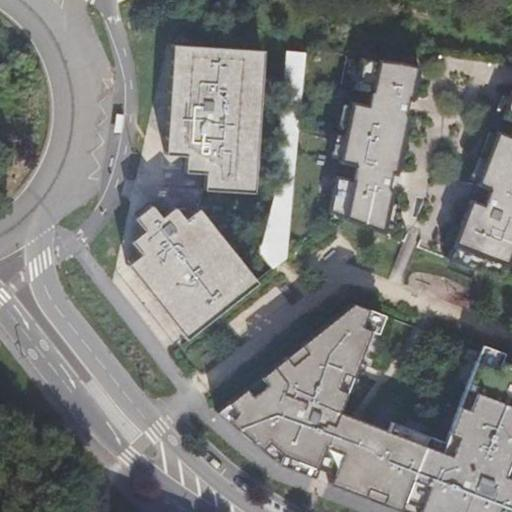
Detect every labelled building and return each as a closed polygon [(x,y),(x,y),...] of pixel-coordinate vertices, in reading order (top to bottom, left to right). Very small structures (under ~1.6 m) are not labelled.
[(171,44),(164,154),(184,155),(183,172),(204,173),(203,190),(248,192),(253,193),(262,50),(257,49),(175,44),(171,44)] [(305,53),(286,51),(278,128),(270,195),(263,231),(258,250),(270,266),(274,263),(278,260),(281,258),(284,256),(285,251),(267,250),(267,239),(285,241),(286,233),(305,53)] [(387,111),(369,104),(348,158),(364,165),(359,178),(343,172),(326,216),(335,219),(382,237),(399,193),(394,191),(399,178),(404,180),(425,125),(420,124),(426,108),(431,110),(443,76),(388,57),(376,90),(392,96),(387,111)] [(480,207),(468,202),(445,261),(501,282),(511,252),(511,87),(499,120),(511,125),(506,138),(494,133),(473,187),(486,192),(480,207)] [(149,204),(133,218),(143,230),(129,241),(140,254),(130,262),(125,265),(183,337),(187,334),(250,283),(254,279),(197,208),(193,211),(183,219),(173,206),(160,217),(149,204)] [(285,251),(285,241),(267,239),(267,250),(285,251)] [(345,304),(208,413),(271,465),(311,481),(315,471),(323,473),(331,477),(327,487),(392,511),(511,511),(511,473),(497,469),(501,460),(511,428),(511,367),(499,362),(477,354),(474,364),(447,436),(444,445),(427,439),(391,425),(388,434),(337,416),(367,333),(375,336),(382,317),(365,311),(345,304)]
